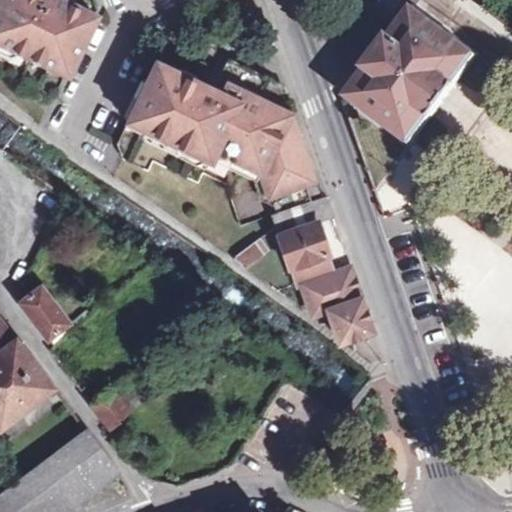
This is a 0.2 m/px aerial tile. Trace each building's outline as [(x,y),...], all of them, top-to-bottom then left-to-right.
[(0,0),(0,67),(2,69),(58,98),(98,15),(68,0),(0,0)] [(481,55),(417,7),(398,33),(395,31),(369,64),(373,67),(351,95),(414,143),(435,115),(437,117),(464,83),(461,81),(481,55)] [(318,20),(325,40),(336,36),(329,16),(318,20)] [(267,44),(262,28),(252,31),(258,47),(267,44)] [(280,210),(322,194),(309,157),(311,150),(304,129),(298,126),(280,81),(239,62),(227,88),(157,59),(118,141),(128,146),(123,156),(150,169),(155,159),(200,181),(205,170),(227,181),(243,223),(273,212),(280,210)] [(343,315),(348,330),(350,336),(371,329),(369,323),(374,321),(346,243),(330,248),(319,217),(335,212),(328,192),(322,194),(280,210),(273,212),(298,281),(304,279),(308,290),(314,288),(317,298),(319,297),(319,298),(324,296),(328,308),(333,306),(337,316),(343,315)] [(75,240),(87,215),(72,208),(60,233),(75,240)] [(264,238),(241,253),(249,265),(272,250),(264,238)] [(52,338),(72,322),(45,286),(25,302),(52,338)] [(314,288),(308,290),(315,312),(328,308),(324,296),(319,298),(319,297),(317,298),(314,288)] [(0,309),(0,429),(0,430),(57,388),(0,309)] [(343,315),(337,316),(342,332),(348,330),(343,315)] [(52,338),(58,346),(77,329),(72,322),(52,338)] [(77,329),(58,346),(53,351),(64,365),(90,342),(79,328),(77,329)] [(111,427),(132,410),(115,388),(94,405),(111,427)] [(90,433),(0,499),(0,511),(49,511),(114,465),(90,433)] [(320,478),(334,482),(337,474),(323,470),(320,478)]
